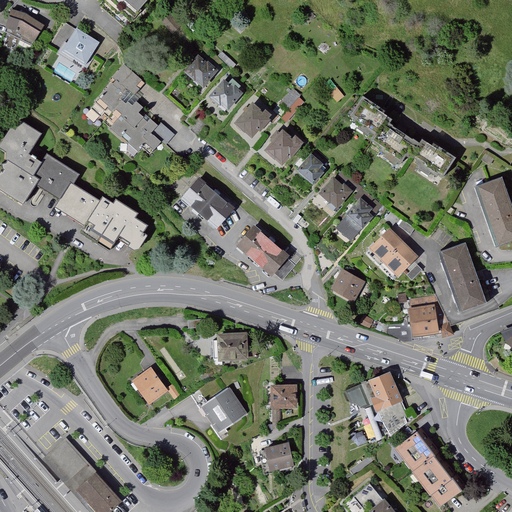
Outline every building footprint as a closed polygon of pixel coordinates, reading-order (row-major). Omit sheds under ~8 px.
[(149,0),(113,0),(134,18),(149,0)] [(172,10),(161,18),(174,34),(184,27),(172,10)] [(26,16),(14,14),(9,30),(20,33),(34,44),(43,29),(26,16)] [(98,46),(78,33),(63,56),(84,69),(98,46)] [(218,75),(200,59),(187,74),(206,89),(218,75)] [(507,73),(480,62),(471,86),(498,97),(507,73)] [(133,75),(125,69),(115,80),(118,83),(103,100),(128,121),(124,126),(120,122),(113,130),(135,149),(142,140),(156,152),(172,134),(162,126),(159,128),(152,123),(150,125),(139,116),(144,111),(136,104),(145,95),(128,81),(133,75)] [(245,95),(233,84),(229,87),(226,84),(213,99),(227,113),(245,95)] [(301,98),(293,92),(282,105),(289,111),(301,98)] [(392,122),(364,102),(352,120),(378,137),(372,146),(402,165),(408,156),(443,179),(456,161),(426,141),(421,148),(389,127),(392,122)] [(265,117),(255,109),(238,128),(253,141),(273,119),(267,114),(265,117)] [(41,137),(23,126),(17,135),(13,132),(1,150),(14,158),(0,180),(0,186),(40,212),(50,195),(63,203),(58,210),(114,244),(119,237),(133,246),(145,227),(136,221),(138,217),(118,204),(115,209),(103,202),(101,205),(72,187),(78,178),(48,159),(43,168),(28,158),(41,137)] [(293,143),(284,136),(268,154),(283,168),(302,146),(296,140),(293,143)] [(327,166),(312,155),(299,173),(315,184),(327,166)] [(511,205),(503,180),(476,190),(497,252),(511,247),(511,205)] [(351,194),(336,182),(324,197),(339,210),(351,194)] [(232,211),(201,184),(185,202),(216,229),(232,211)] [(378,209),(363,197),(338,229),(353,241),(378,209)] [(287,258),(255,231),(240,249),(272,276),(287,258)] [(416,259),(391,234),(372,252),(396,277),(416,259)] [(466,249),(442,258),(462,315),(487,306),(466,249)] [(363,285),(343,274),(332,294),(353,305),(363,285)] [(436,299),(411,303),(417,339),(442,335),(436,299)] [(252,338),(221,339),(222,363),(253,362),(252,338)] [(167,392),(150,371),(135,384),(151,404),(167,392)] [(390,373),(370,380),(377,397),(372,398),(377,413),(403,401),(390,373)] [(365,381),(346,389),(351,400),(366,407),(373,403),(365,381)] [(173,383),(168,387),(175,398),(181,393),(173,383)] [(295,384),(274,383),(274,404),(295,404),(295,384)] [(230,388),(204,405),(223,431),(247,412),(230,388)] [(467,484),(420,426),(395,445),(442,504),(467,484)] [(106,511),(122,498),(67,436),(43,457),(63,479),(92,511),(106,511)] [(289,440),(265,444),(270,469),(294,465),(289,440)] [(391,511),(372,488),(355,502),(363,511),(391,511)]
